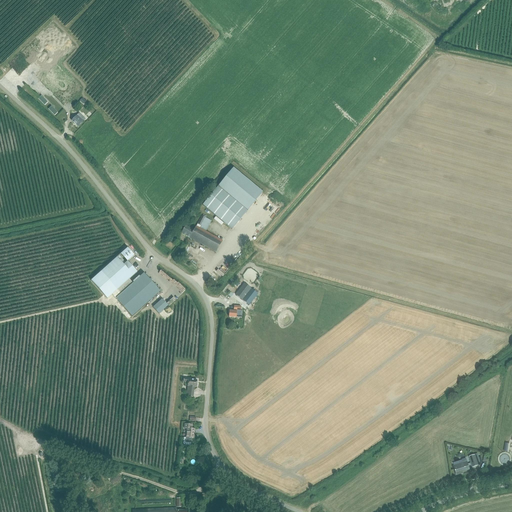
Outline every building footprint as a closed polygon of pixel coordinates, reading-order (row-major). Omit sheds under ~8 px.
[(71,87),(62,95),(68,101),(77,92),(71,87)] [(41,93),(38,97),(45,102),(48,98),(41,93)] [(55,112),(57,110),(51,103),(48,106),(55,112)] [(77,115),(71,121),(78,127),(84,121),(86,119),(79,113),(77,115)] [(231,229),(262,191),(234,169),(204,206),(231,229)] [(212,221),(202,216),(195,230),(186,226),(181,234),(216,252),(223,240),(206,232),(212,221)] [(107,299),(136,273),(138,272),(128,261),(134,255),(128,248),(118,258),(91,281),(107,299)] [(132,317),(160,292),(144,274),(116,299),(132,317)] [(245,283),(236,295),(243,300),(249,306),(259,294),(252,289),(245,283)] [(162,299),(153,308),(159,314),(168,306),(162,299)] [(229,311),(228,317),(236,318),(236,317),(241,318),(242,311),(240,311),(241,307),(232,306),(231,311),(229,311)] [(183,382),(188,382),(187,397),(194,397),(195,387),(197,387),(198,380),(192,380),(192,378),(184,377),(183,382)] [(191,432),(192,429),(192,425),(184,424),(184,429),(187,429),(186,438),(186,442),(192,443),(193,439),(194,439),(194,433),(191,432)] [(478,454),(469,456),(472,467),(481,465),(478,454)] [(462,460),(463,463),(454,466),(457,475),(461,474),(461,473),(466,471),(470,469),(466,458),(462,460)]
